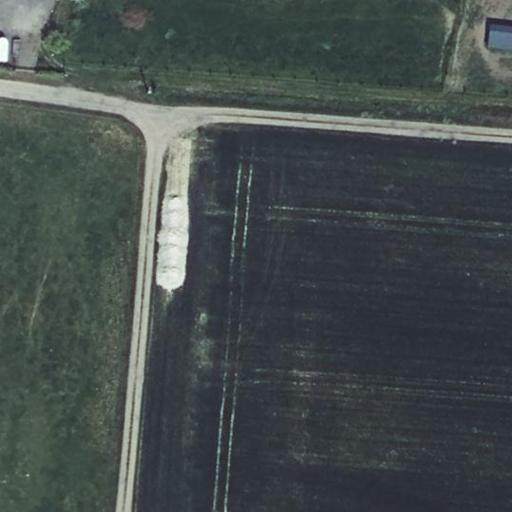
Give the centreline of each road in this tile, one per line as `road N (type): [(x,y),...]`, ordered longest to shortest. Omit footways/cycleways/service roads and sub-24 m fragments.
road 1 (track): [(511,132),(161,111),(133,511)]
road 2 (track): [(161,111),(0,87)]
